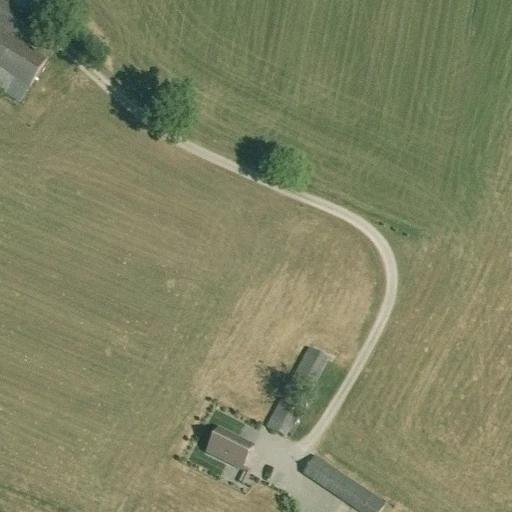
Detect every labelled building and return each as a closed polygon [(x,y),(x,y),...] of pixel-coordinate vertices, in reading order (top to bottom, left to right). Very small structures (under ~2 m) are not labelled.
[(0,0),(0,72),(30,18),(1,0),(0,0)] [(89,31),(76,41),(104,71),(117,61),(89,31)] [(285,439),(328,361),(310,351),(267,430),(285,439)] [(252,449),(219,431),(207,452),(240,470),(252,449)] [(302,475),(356,511),(380,511),(384,507),(314,459),(302,475)]
